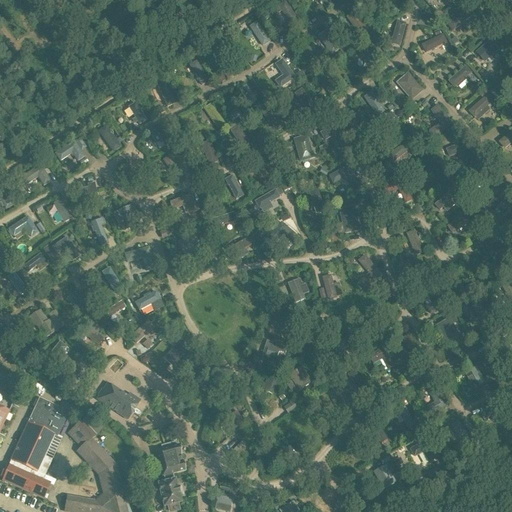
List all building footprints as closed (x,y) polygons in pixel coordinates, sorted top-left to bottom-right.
[(387,0),(397,13),(404,8),(398,0),(387,0)] [(279,8),(289,24),(296,19),(286,3),(279,8)] [(354,11),(346,17),(361,36),(369,31),(354,11)] [(469,18),(463,12),(447,26),(453,33),(469,18)] [(406,24),(397,22),(391,44),(400,46),(406,24)] [(270,43),(257,23),(251,28),(263,47),(270,43)] [(339,51),(325,32),(318,37),(331,56),(339,51)] [(446,43),(442,36),(422,46),(426,53),(446,43)] [(498,50),(490,41),(476,53),(485,63),(498,50)] [(244,63),(226,44),(220,51),(237,69),(244,63)] [(358,53),(369,70),(376,65),(365,48),(358,53)] [(283,60),(275,66),(284,77),(275,83),(280,90),(295,79),(283,60)] [(190,66),(202,86),(209,82),(197,62),(190,66)] [(471,75),(465,68),(448,83),(454,89),(471,75)] [(325,71),(318,77),(332,96),(339,91),(325,71)] [(479,74),(484,80),(488,77),(483,71),(479,74)] [(302,72),(296,76),(300,81),(305,77),(302,72)] [(408,72),(396,82),(412,100),(424,90),(408,72)] [(511,73),(496,88),(502,95),(511,85),(511,73)] [(165,85),(158,88),(167,108),(174,104),(165,85)] [(241,91),(252,107),(258,102),(247,87),(241,91)] [(302,90),(294,95),(308,115),(316,109),(302,90)] [(384,111),(372,93),(364,99),(377,116),(384,111)] [(475,119),(487,108),(492,104),(486,97),(469,113),(475,119)] [(128,109),(135,119),(131,121),(134,125),(137,123),(139,126),(146,121),(135,104),(128,109)] [(204,111),(218,130),(225,125),(212,105),(204,111)] [(441,122),(430,131),(435,138),(453,123),(438,105),(431,110),(441,122)] [(269,108),(262,113),(276,133),(283,128),(269,108)] [(230,118),(233,124),(237,122),(243,118),(239,112),(230,118)] [(390,119),(370,131),(374,139),(394,126),(390,119)] [(339,122),(320,133),(324,140),(335,134),(343,148),(351,143),(339,122)] [(105,127),(98,132),(112,153),(120,147),(105,127)] [(155,132),(161,142),(169,138),(162,127),(155,131),(155,132)] [(244,151),(252,146),(239,127),(232,132),(231,132),(244,151)] [(511,131),(499,144),(504,150),(511,143),(511,131)] [(308,134),(294,139),(300,162),(315,157),(308,134)] [(73,141),(54,155),(59,162),(71,154),(77,163),(85,158),(81,152),(86,148),(80,139),(74,143),(73,141)] [(467,141),(446,150),(449,158),(471,148),(467,141)] [(405,142),(387,157),(393,164),(411,149),(405,142)] [(202,146),(210,166),(218,163),(210,143),(202,146)] [(269,156),(262,161),(275,180),(283,174),(269,156)] [(164,161),(177,180),(184,175),(170,157),(164,161)] [(135,166),(132,166),(132,174),(135,173),(135,180),(141,180),(140,160),(134,161),(135,166)] [(481,160),(468,165),(475,185),(488,181),(481,160)] [(40,165),(20,178),(25,186),(37,178),(43,187),(51,181),(40,165)] [(430,175),(433,169),(426,165),(423,171),(430,175)] [(457,170),(460,174),(465,169),(462,165),(457,170)] [(349,166),(329,177),(333,185),(345,179),(352,192),(360,187),(349,166)] [(236,199),(243,195),(232,176),(225,180),(236,199)] [(404,178),(382,188),(386,197),(399,191),(405,204),(414,200),(404,178)] [(87,185),(88,188),(90,198),(91,203),(98,201),(94,183),(87,185)] [(6,211),(13,207),(4,189),(0,190),(0,198),(2,202),(6,211)] [(438,204),(443,209),(451,202),(458,195),(453,189),(438,204)] [(511,198),(501,189),(486,208),(494,213),(502,202),(511,209),(511,198)] [(280,198),(280,196),(276,191),(256,203),(260,210),(261,209),(271,204),(280,198)] [(325,213),(318,191),(309,194),(317,216),(325,213)] [(191,194),(169,203),(172,211),(186,205),(189,215),(198,212),(191,194)] [(60,201),(53,204),(63,224),(70,220),(60,201)] [(132,205),(127,208),(130,214),(135,212),(132,205)] [(130,214),(127,208),(121,211),(129,228),(136,225),(130,214)] [(356,209),(340,213),(345,235),(360,231),(356,209)] [(216,219),(219,228),(238,222),(235,213),(216,219)] [(281,217),(283,222),(290,219),(288,214),(281,217)] [(470,223),(465,216),(447,228),(452,235),(470,223)] [(8,231),(13,238),(14,237),(21,233),(25,230),(31,239),(38,234),(28,218),(8,231)] [(91,223),(92,227),(91,228),(93,233),(94,232),(100,247),(108,244),(101,225),(104,224),(102,218),(91,223)] [(281,223),(268,239),(274,245),(282,235),(290,242),(296,236),(281,223)] [(40,224),(36,227),(41,234),(45,232),(40,224)] [(415,232),(407,235),(415,256),(423,253),(415,232)] [(194,233),(176,243),(184,257),(201,247),(194,233)] [(66,237),(51,248),(56,255),(64,250),(72,261),(79,256),(66,237)] [(249,238),(232,248),(235,255),(237,254),(246,248),(252,245),(249,238)] [(45,255),(51,251),(48,246),(42,250),(45,255)] [(148,248),(123,255),(126,264),(142,260),(146,272),(154,270),(148,248)] [(511,268),(511,263),(502,249),(495,254),(507,272),(511,268)] [(23,267),(27,273),(35,266),(44,260),(39,255),(23,267)] [(369,275),(375,283),(382,277),(365,256),(358,262),(369,275)] [(109,269),(102,274),(114,294),(121,289),(109,269)] [(14,273),(7,278),(20,296),(27,291),(14,273)] [(322,278),(328,301),(337,299),(337,297),(333,285),(331,276),(322,278)] [(22,281),(27,288),(31,285),(26,278),(22,281)] [(301,280),(290,284),(298,303),(305,300),(304,295),(309,293),(306,284),(303,285),(301,280)] [(484,289),(480,281),(460,291),(464,299),(484,289)] [(130,284),(124,288),(127,293),(133,289),(130,284)] [(78,292),(72,296),(83,313),(89,309),(78,292)] [(156,292),(135,304),(139,311),(160,300),(156,292)] [(426,307),(430,314),(450,303),(445,295),(426,307)] [(121,302),(106,312),(110,318),(125,308),(121,302)] [(474,311),(485,329),(492,324),(481,306),(474,311)] [(40,311),(27,319),(34,330),(38,328),(45,339),(57,331),(51,323),(50,320),(47,322),(40,311)] [(58,318),(51,323),(57,331),(64,327),(58,318)] [(450,318),(437,325),(446,343),(460,336),(450,318)] [(321,319),(306,326),(314,344),(322,340),(319,332),(325,329),(321,319)] [(148,322),(131,339),(137,345),(154,329),(148,322)] [(87,327),(82,334),(98,346),(103,339),(87,327)] [(421,358),(409,336),(401,340),(413,362),(421,358)] [(181,340),(165,358),(176,368),(192,350),(181,340)] [(148,341),(143,345),(146,349),(152,345),(148,341)] [(61,353),(66,348),(59,342),(44,360),(51,366),(56,360),(61,353)] [(266,347),(262,357),(276,362),(279,352),(266,347)] [(386,347),(369,356),(373,365),(382,360),(388,371),(396,366),(386,347)] [(109,352),(106,357),(113,362),(116,357),(109,352)] [(504,356),(500,369),(511,372),(511,354),(507,353),(506,356),(504,356)] [(66,387),(83,370),(76,363),(59,381),(66,387)] [(226,365),(215,372),(219,379),(230,372),(226,365)] [(473,375),(476,380),(472,382),(476,389),(486,384),(477,366),(471,370),(473,375)] [(302,367),(289,375),(298,389),(300,388),(301,390),(311,384),(309,382),(311,381),(302,367)] [(355,372),(348,376),(358,394),(365,390),(355,372)] [(267,377),(263,391),(273,395),(278,381),(267,377)] [(0,379),(0,394),(9,398),(15,387),(0,379)] [(435,403),(427,407),(431,415),(447,407),(437,388),(429,392),(435,403)] [(117,391),(107,406),(110,408),(127,420),(132,413),(136,416),(139,411),(135,409),(140,401),(129,395),(127,398),(117,391)] [(5,469),(0,477),(3,479),(2,482),(43,501),(50,485),(30,476),(32,472),(40,475),(40,474),(44,476),(61,439),(56,437),(68,413),(39,400),(38,402),(35,400),(32,407),(35,408),(11,462),(12,462),(10,467),(9,467),(7,470),(5,469)] [(293,402),(284,408),(288,415),(297,409),(293,402)] [(499,404),(480,414),(484,421),(496,414),(500,421),(507,418),(499,404)] [(404,406),(397,410),(401,416),(404,422),(408,430),(415,426),(404,406)] [(0,408),(0,431),(9,412),(0,408)] [(230,412),(221,418),(230,432),(244,422),(237,412),(232,415),(230,412)] [(128,511),(124,499),(116,467),(91,441),(95,436),(82,422),(68,434),(82,448),(77,453),(99,476),(104,496),(95,503),(70,499),(67,511),(128,511)] [(388,440),(377,422),(371,426),(381,444),(388,440)] [(469,440),(459,422),(452,426),(462,444),(469,440)] [(426,441),(409,451),(414,459),(423,454),(429,464),(437,459),(426,441)] [(243,442),(231,453),(240,461),(251,450),(243,442)] [(162,450),(155,452),(162,477),(163,476),(165,482),(173,480),(172,474),(184,471),(185,471),(182,461),(181,462),(179,455),(181,455),(178,445),(176,446),(175,443),(161,447),(162,450)] [(388,455),(379,460),(383,466),(392,461),(388,455)] [(397,467),(402,464),(399,458),(394,461),(397,467)] [(386,465),(373,473),(384,490),(397,482),(386,465)] [(398,472),(393,475),(398,481),(402,478),(398,472)] [(165,482),(157,484),(163,507),(167,506),(168,511),(178,508),(177,503),(181,502),(178,494),(179,493),(177,488),(175,479),(173,480),(165,482)] [(345,492),(328,501),(334,511),(336,510),(336,511),(348,511),(354,509),(345,492)] [(221,493),(217,509),(226,510),(227,506),(231,506),(234,496),(221,493)] [(299,511),(294,502),(279,511),(299,511)]
